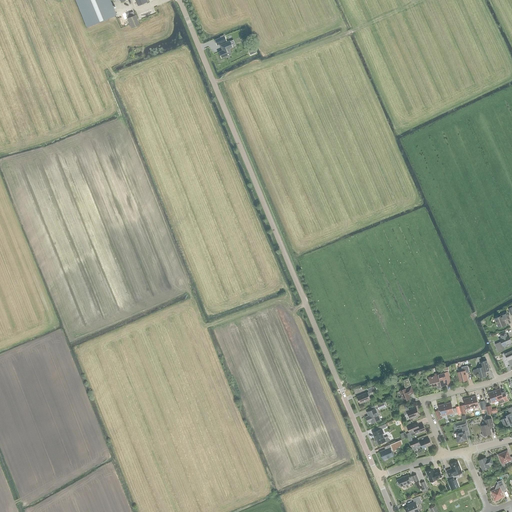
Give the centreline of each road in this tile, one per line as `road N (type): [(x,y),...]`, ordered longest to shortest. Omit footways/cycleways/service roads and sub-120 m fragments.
road 1 (tertiary): [(377,477),(179,0)]
road 2 (residential): [(444,456),(423,400),(511,373)]
